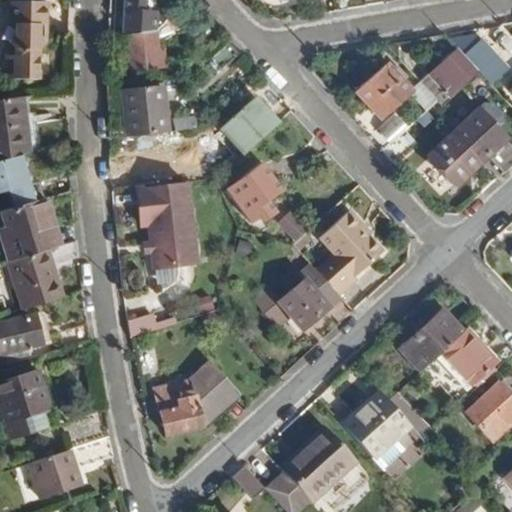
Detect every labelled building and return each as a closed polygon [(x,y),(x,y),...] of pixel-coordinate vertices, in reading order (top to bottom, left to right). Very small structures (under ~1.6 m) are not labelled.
[(40,79),(39,50),(46,44),(47,1),(25,0),(11,0),(11,24),(17,24),(17,36),(12,41),(16,47),(16,54),(4,53),(3,70),(5,73),(4,77),(40,79)] [(156,29),(156,10),(142,10),(142,0),(122,0),(121,33),(127,32),(152,29),(156,29)] [(194,42),(214,25),(203,13),(184,30),(194,42)] [(155,51),(152,29),(127,32),(131,69),(165,66),(163,51),(155,51)] [(463,55),(481,39),(474,31),(447,38),(456,47),(463,55)] [(511,41),(506,33),(494,42),(511,67),(511,41)] [(217,72),(239,54),(224,36),(200,53),(217,72)] [(507,67),(481,39),(463,55),(479,72),(490,84),(507,67)] [(442,105),(479,72),(463,55),(456,47),(420,82),(435,98),(442,105)] [(412,91),(385,62),(354,90),(381,121),(412,91)] [(167,130),(163,84),(122,87),(127,134),(167,130)] [(30,151),(23,96),(0,98),(0,158),(20,153),(30,151)] [(276,124),(253,97),(220,125),(244,152),(276,124)] [(435,112),(442,105),(435,98),(428,105),(435,112)] [(511,164),(511,147),(505,140),(505,137),(493,126),(499,120),(498,114),(490,104),(484,103),(478,108),(476,107),(451,131),(453,133),(480,163),(488,154),(504,173),(511,164)] [(197,127),(194,115),(172,116),(174,130),(197,127)] [(480,163),(453,133),(426,157),(457,187),(480,163)] [(28,184),(20,153),(0,158),(0,191),(10,189),(14,207),(46,198),(40,180),(28,184)] [(282,189),(262,161),(226,188),(251,222),(258,216),(262,222),(277,212),(267,200),(282,189)] [(142,181),(141,167),(114,170),(115,184),(142,181)] [(230,181),(224,173),(217,178),(223,186),(230,181)] [(183,261),(173,182),(124,188),(128,224),(136,223),(138,240),(139,251),(141,266),(183,261)] [(54,229),(46,198),(14,207),(1,211),(6,225),(0,226),(0,229),(8,259),(52,246),(48,232),(54,229)] [(279,225),(293,212),(289,208),(275,222),(279,225)] [(381,251),(359,227),(362,224),(349,210),(320,238),(335,255),(318,272),(336,292),(381,251)] [(307,227),(293,212),(279,225),(292,241),(307,227)] [(59,244),(54,229),(48,232),(52,246),(59,244)] [(63,295),(53,264),(78,256),(77,239),(59,244),(52,246),(8,259),(6,259),(21,309),(63,295)] [(248,254),(251,242),(239,239),(236,252),(248,254)] [(318,272),(310,264),(300,274),(304,277),(278,300),(269,289),(256,299),(277,325),(290,314),(302,330),(340,297),(336,292),(318,272)] [(206,294),(187,298),(190,312),(210,308),(206,294)] [(440,353),(463,331),(442,307),(398,347),(420,371),(440,353)] [(49,341),(43,311),(35,313),(42,343),(49,341)] [(159,326),(154,311),(127,319),(130,335),(159,326)] [(42,343),(35,313),(0,321),(0,359),(4,358),(3,351),(42,343)] [(90,338),(88,323),(57,329),(63,347),(90,338)] [(498,363),(467,328),(463,331),(440,353),(470,387),(498,363)] [(199,425),(237,392),(208,360),(186,380),(154,388),(164,434),(199,425)] [(54,424),(35,365),(0,377),(0,405),(11,439),(54,424)] [(511,421),(511,395),(510,394),(511,392),(511,389),(502,378),(465,412),(492,441),(511,421)] [(431,430),(398,391),(388,400),(409,423),(422,437),(431,430)] [(394,436),(409,423),(388,400),(381,392),(343,426),(371,456),(394,436)] [(0,442),(11,439),(0,405),(0,442)] [(109,436),(103,408),(60,422),(69,448),(109,436)] [(312,502),(357,460),(322,425),(277,466),(282,472),(265,487),(287,511),(294,511),(309,498),(312,502)] [(76,467),(114,456),(109,436),(69,448),(28,461),(40,497),(81,483),(76,467)] [(383,469),(405,449),(394,436),(371,456),(383,469)] [(248,497),(258,487),(239,466),(228,475),(248,497)] [(511,467),(503,476),(511,485),(511,467)] [(483,511),(475,503),(466,511),(483,511)]
